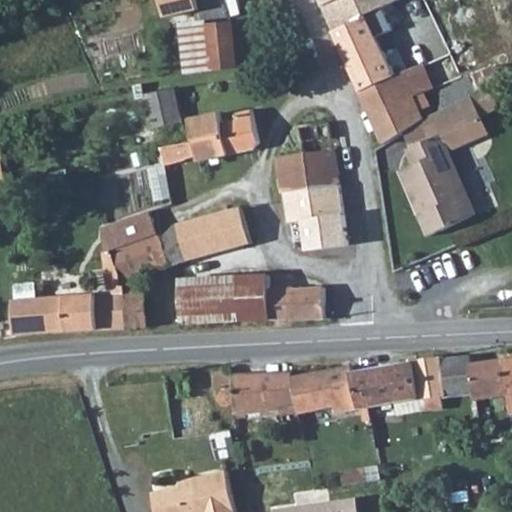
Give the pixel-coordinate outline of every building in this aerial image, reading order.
[(192,0),(178,0),(166,2),(169,21),(196,16),(192,0)] [(377,13),(371,0),(318,0),(334,34),(377,13)] [(385,9),(377,13),(334,34),(359,93),(393,78),(381,49),(373,31),(383,26),(380,20),(388,16),(385,9)] [(243,24),(226,25),(179,30),(183,76),(247,70),(243,24)] [(359,93),(382,144),(411,132),(425,126),(419,112),(429,107),(424,94),(431,91),(420,66),(393,78),(359,93)] [(180,125),(174,91),(143,97),(150,131),(180,125)] [(443,141),(481,122),(473,106),(434,122),(443,141)] [(231,120),(220,123),(227,158),(251,152),(256,145),(250,113),(231,117),(231,120)] [(219,117),(188,124),(191,138),(186,139),(187,144),(191,144),(195,164),(227,158),(220,123),(219,117)] [(443,141),(434,122),(425,126),(411,132),(420,152),(443,141)] [(298,157),(333,151),(328,123),(294,129),(294,132),(298,157)] [(281,135),(284,160),(298,157),(294,132),(281,135)] [(444,159),(450,157),(443,141),(420,152),(408,158),(415,171),(408,174),(427,217),(420,220),(429,240),(472,220),(444,159)] [(191,144),(187,144),(180,146),(161,149),(164,169),(195,164),(191,144)] [(276,161),(281,197),(339,187),(333,151),(298,157),(284,160),(276,161)] [(478,217),(450,157),(444,159),(472,220),(478,217)] [(4,158),(0,159),(0,185),(11,183),(4,158)] [(427,217),(408,174),(402,177),(420,220),(427,217)] [(349,247),(343,205),(340,187),(339,187),(281,197),(292,220),(293,226),(304,224),(310,253),(349,247)] [(178,232),(188,261),(220,252),(252,246),(242,213),(178,232)] [(98,231),(105,256),(112,254),(160,239),(156,227),(152,214),(98,231)] [(178,232),(161,242),(169,267),(188,261),(178,232)] [(161,242),(160,239),(112,254),(126,295),(150,287),(147,275),(169,267),(161,242)] [(126,295),(112,254),(105,256),(106,296),(11,301),(15,336),(127,331),(126,296),(126,295)] [(180,285),(181,297),(183,324),(268,320),(267,293),(267,291),(267,278),(235,281),(180,285)] [(268,320),(287,318),(287,323),(308,321),(326,321),(325,290),(293,292),(293,290),(267,291),(267,293),(268,320)] [(143,295),(126,296),(127,331),(145,330),(143,295)] [(359,413),(369,411),(425,400),(478,393),(476,366),(475,359),(355,377),(359,413)] [(476,366),(478,393),(479,400),(511,396),(511,389),(510,361),(476,366)] [(334,411),(335,418),(336,418),(359,413),(355,377),(354,367),(329,371),(334,411)] [(231,371),(210,371),(211,392),(215,392),(214,401),(216,406),(221,408),(229,406),(232,401),(231,378),(231,371)] [(329,371),(292,377),(295,419),(298,418),(334,411),(329,371)] [(232,401),(233,417),(285,416),(285,419),(274,419),(274,427),(287,427),(287,424),(299,424),(298,418),(295,419),(292,377),(292,375),(231,378),(232,401)] [(381,465),(346,470),(349,485),(384,480),(381,465)] [(156,511),(230,511),(224,476),(183,485),(185,491),(153,498),(156,511)] [(362,511),(361,500),(281,510),(281,511),(362,511)]
